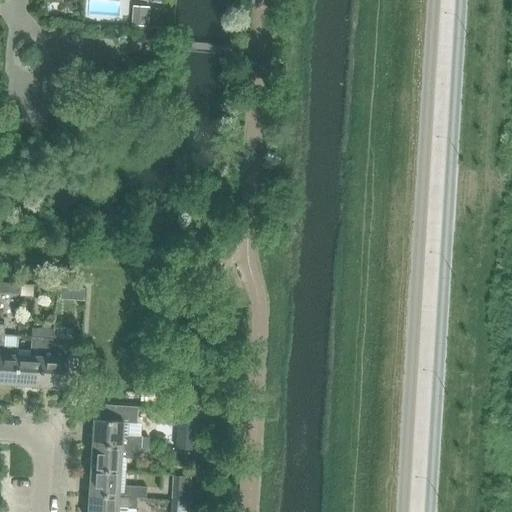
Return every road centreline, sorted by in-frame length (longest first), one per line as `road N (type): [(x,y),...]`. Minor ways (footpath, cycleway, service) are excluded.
road 1 (secondary): [(431,511),(463,0)]
road 2 (secondary): [(432,0),(400,511)]
road 3 (residential): [(43,511),(49,428),(0,425)]
